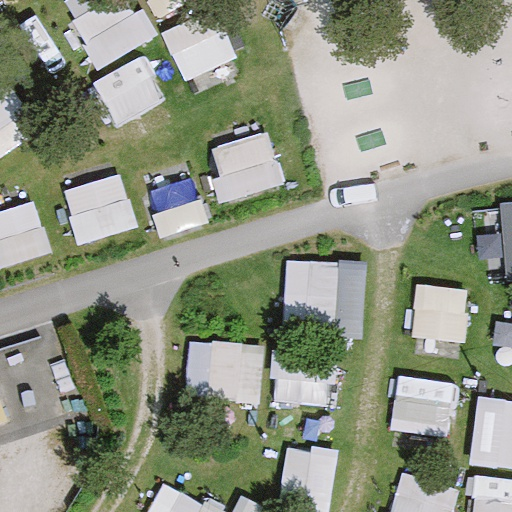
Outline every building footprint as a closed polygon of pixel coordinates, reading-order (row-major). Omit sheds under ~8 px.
[(140,0),(68,0),(99,62),(157,34),(140,0)] [(165,27),(185,74),(227,57),(207,10),(165,27)] [(100,76),(117,115),(167,94),(150,54),(100,76)] [(267,107),(211,117),(226,194),(281,184),(267,107)] [(123,172),(69,191),(85,237),(140,218),(123,172)] [(367,333),(370,256),(288,253),(285,329),(367,333)] [(415,333),(468,335),(470,282),(417,280),(415,333)] [(187,390),(263,393),(265,338),(189,335),(187,390)] [(278,349),(276,397),(335,400),(337,352),(278,349)] [(391,422),(452,430),(459,376),(399,368),(391,422)] [(511,392),(478,389),(471,457),(511,461),(511,392)] [(454,511),(464,482),(404,463),(387,511),(454,511)] [(511,511),(511,489),(480,486),(476,511),(511,511)]
